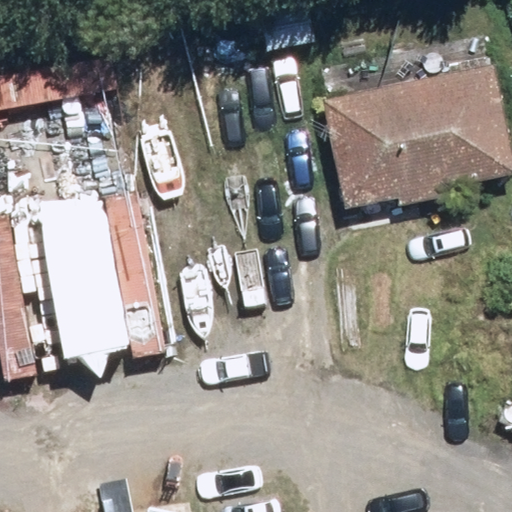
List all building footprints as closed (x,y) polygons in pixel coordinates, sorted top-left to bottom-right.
[(290,0),(273,2),(277,44),(330,38),(325,0),(290,0)] [(0,70),(0,107),(133,84),(126,48),(0,70)] [(511,61),(511,58),(336,88),(355,205),(511,171),(511,61)] [(111,196),(136,359),(181,352),(156,189),(111,196)] [(49,372),(24,210),(0,213),(0,289),(14,378),(49,372)]
